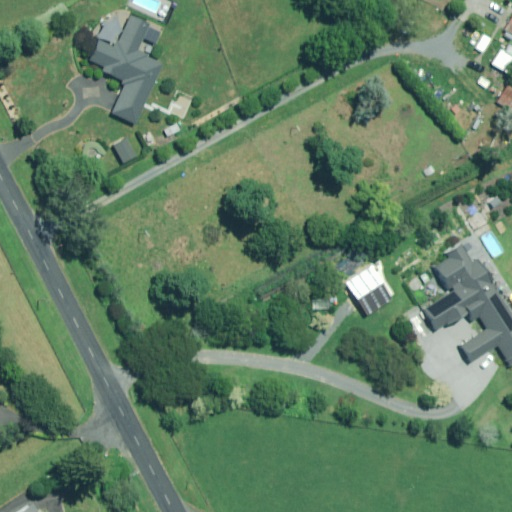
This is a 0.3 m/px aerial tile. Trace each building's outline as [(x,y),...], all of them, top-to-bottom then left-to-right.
[(147,25),(129,17),(114,50),(96,42),(87,61),(103,68),(101,72),(119,81),(124,87),(111,115),(134,125),(162,64),(135,52),(147,25)] [(511,17),(503,33),(505,34),(503,36),(511,41),(511,39),(511,17)] [(502,64),(488,57),(484,65),(498,72),(502,64)] [(511,82),(508,80),(495,102),(511,112),(511,111),(511,82)] [(432,164),(422,170),(427,179),(438,173),(432,164)] [(444,254),(446,257),(432,266),(449,293),(422,310),(436,332),(466,314),(472,322),(478,318),(485,330),(459,346),(469,363),(495,347),(508,368),(511,365),(511,321),(471,254),(478,249),(471,238),(444,254)] [(328,299),(311,299),(311,311),(328,311),(328,299)]
